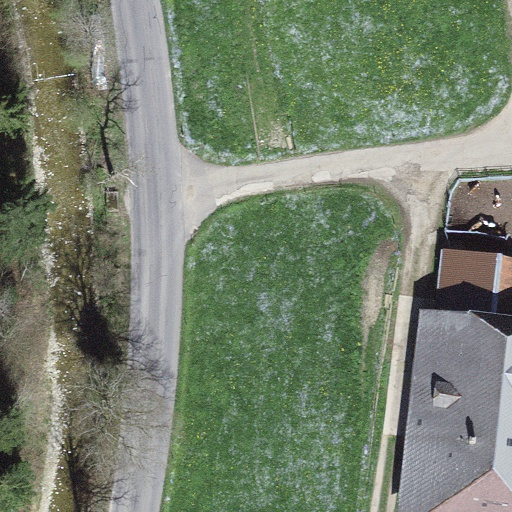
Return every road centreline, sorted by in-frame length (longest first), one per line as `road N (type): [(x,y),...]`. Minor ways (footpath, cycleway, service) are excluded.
road 1 (unclassified): [(133,0),(158,261),(148,420),(132,511)]
road 2 (track): [(156,187),(511,149)]
road 3 (track): [(430,161),(380,511)]
